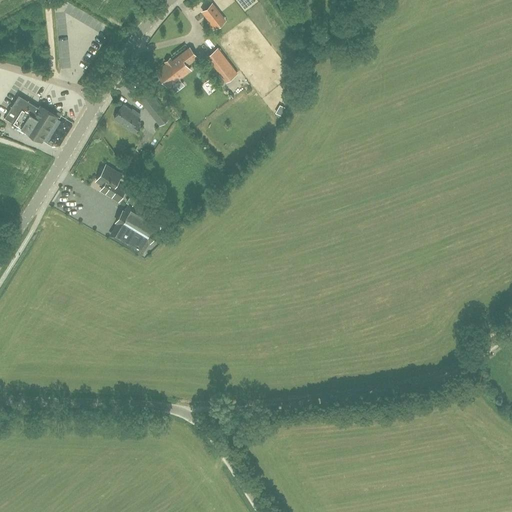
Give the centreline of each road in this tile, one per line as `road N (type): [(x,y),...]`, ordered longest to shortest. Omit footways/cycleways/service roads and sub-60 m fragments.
road 1 (unclassified): [(261,511),(194,417),(159,406),(0,401)]
road 2 (track): [(242,410),(391,388),(460,368),(511,333)]
road 3 (tertiary): [(0,259),(101,97)]
